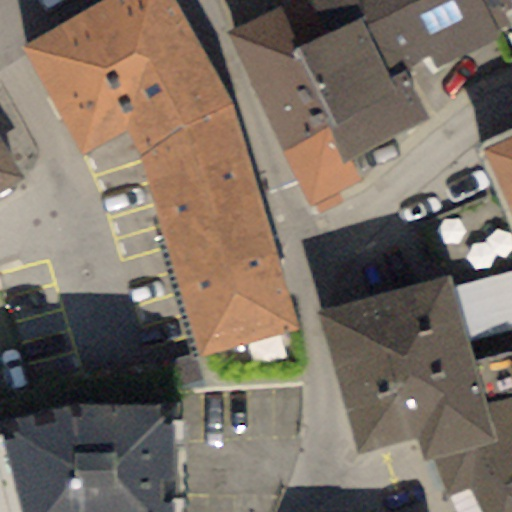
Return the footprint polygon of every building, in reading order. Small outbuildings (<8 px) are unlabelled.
[(138,158),(184,126),(230,107),(172,0),(105,0),(21,49),(83,158),(125,131),(138,158)] [(477,0),(298,0),(278,10),(297,50),(358,20),(387,77),(402,70),(426,58),(432,70),(497,38),(477,0)] [(477,0),(497,38),(510,31),(503,13),(511,9),(511,4),(509,0),(477,0)] [(297,50),(278,10),(226,35),(281,151),(325,130),(334,126),(297,50)] [(387,77),(358,20),(297,50),(334,126),(325,130),(341,164),(350,159),(427,121),(402,70),(387,77)] [(184,126),(138,158),(199,358),(297,326),(230,107),(184,126)] [(362,184),(350,159),(341,164),(325,130),(281,151),(309,209),(362,184)] [(511,132),(476,149),(511,229),(511,132)] [(0,148),(0,195),(21,182),(0,148)] [(35,383),(85,372),(61,261),(11,272),(35,383)] [(446,277),(316,315),(357,457),(414,440),(421,464),(428,461),(495,442),(484,406),(446,277)] [(511,511),(511,397),(484,406),(495,442),(428,461),(443,497),(464,484),(476,511),(511,511)] [(74,406),(0,424),(0,435),(17,511),(166,511),(170,406),(74,406)] [(0,511),(17,511),(0,435),(0,511)]
